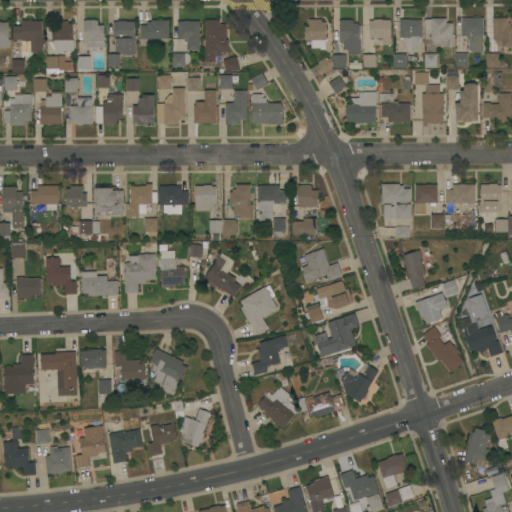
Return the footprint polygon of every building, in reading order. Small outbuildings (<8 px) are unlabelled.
[(468,40),(467,40),(467,37),(461,37),(461,19),(483,18),(483,52),(471,52),(468,50),(468,40)] [(492,40),(492,18),(508,18),(508,23),(511,23),(511,26),(511,48),(501,48),(501,46),(498,46),(494,40),(492,40)] [(390,37),(391,37),(391,45),(383,45),(383,46),(374,46),(374,38),(369,38),(369,21),(373,21),(373,19),(381,20),(390,20),(390,37)] [(453,40),(452,40),(452,48),(442,48),(442,46),(432,46),(432,41),(431,41),(431,39),(424,39),(424,20),(431,20),(431,19),(446,19),(446,23),(452,23),(453,40)] [(22,40),(13,40),(13,26),(21,26),(21,20),(25,20),(25,21),(27,21),(27,20),(32,20),(32,21),(42,21),(42,39),(43,39),(43,52),(22,52),(22,40)] [(104,50),(87,50),(87,44),(83,44),(84,21),(86,21),(86,20),(95,20),(95,21),(97,21),(97,25),(104,25),(104,50)] [(169,39),(140,39),(140,25),(147,25),(147,22),(151,22),(151,20),(169,20),(169,39)] [(220,20),(220,25),(226,25),(226,40),(229,40),(229,52),(221,52),(221,57),(216,57),(216,63),(205,63),(205,20),(220,20)] [(321,20),(321,22),(325,22),(325,50),(320,50),(320,48),(312,48),(311,41),(305,41),(305,27),(309,27),(309,20),(321,20)] [(343,44),(341,44),(340,42),(339,21),(342,21),(342,20),(351,20),(351,21),(353,21),(353,24),(358,23),(358,25),(359,25),(359,41),(360,41),(360,54),(348,55),(348,50),(343,50),(343,44)] [(422,52),(407,52),(407,42),(405,42),(405,38),(399,38),(399,20),(422,20),(422,52)] [(54,42),(52,42),(52,29),(56,29),(56,21),(68,21),(68,24),(73,24),(73,51),(68,51),(68,53),(60,53),(60,51),(58,51),(54,44),(54,42)] [(116,52),(116,40),(113,40),(113,22),(118,22),(118,21),(126,21),(126,22),(135,22),(135,55),(124,55),(121,52),(116,52)] [(200,51),(187,51),(187,44),(185,44),(185,42),(184,42),(184,40),(178,40),(177,21),(199,21),(200,51)] [(0,22),(8,22),(8,39),(9,39),(9,48),(0,48),(0,22)] [(172,67),(172,53),(185,53),(188,53),(188,54),(190,54),(190,63),(185,63),(185,67),(172,67)] [(498,53),(499,61),(503,61),(503,66),(499,66),(499,67),(486,68),(486,54),(498,53)] [(120,67),(108,67),(107,54),(120,54),(120,67)] [(406,54),(406,68),(393,68),(393,54),(406,54)] [(437,68),(424,68),(424,54),(437,54),(437,68)] [(468,68),(455,68),(455,54),(468,54),(468,68)] [(346,68),(333,68),(333,55),(346,55),(346,68)] [(375,68),(363,68),(363,55),(375,55),(375,68)] [(65,62),(71,62),(71,70),(58,70),(58,69),(46,69),(46,57),(58,56),(65,56),(65,62)] [(90,69),(78,69),(78,56),(90,56),(90,69)] [(226,72),(223,60),(236,57),(239,69),(226,72)] [(320,75),(314,64),(325,58),(326,60),(332,57),(332,69),(320,75)] [(25,59),(25,73),(12,73),(12,60),(25,59)] [(446,90),(446,76),(447,76),(447,71),(458,71),(458,76),(459,76),(459,90),(446,90)] [(262,73),(268,84),(257,90),(251,79),(262,73)] [(414,85),(414,73),(428,73),(428,85),(439,85),(439,94),(443,94),(443,123),(427,123),(427,126),(422,126),(422,94),(425,94),(426,85),(414,85)] [(502,73),(502,88),(494,88),(494,73),(502,73)] [(96,75),(109,75),(109,88),(97,88),(96,75)] [(158,90),(158,75),(171,75),(171,78),(172,78),(172,82),(171,82),(171,90),(158,90)] [(232,75),(232,89),(220,89),(220,75),(232,75)] [(339,76),(346,87),(335,93),(329,83),(339,76)] [(17,77),(17,81),(19,81),(19,84),(17,84),(17,90),(4,90),(4,77),(17,77)] [(65,92),(65,78),(78,78),(77,92),(65,92)] [(188,92),(188,78),(200,78),(200,91),(188,92)] [(47,92),(34,92),(34,79),(47,79),(47,92)] [(126,79),(139,79),(139,91),(127,91),(126,79)] [(477,122),(455,122),(455,104),(460,104),(460,91),(463,91),(463,87),(466,84),(475,84),(478,87),(477,122)] [(172,95),(172,88),(185,88),(185,120),(179,120),(179,125),(164,125),(164,124),(157,124),(157,104),(165,104),(165,100),(169,95),(172,95)] [(194,105),(195,105),(195,102),(204,102),(204,91),(216,90),(216,123),(194,124),(194,105)] [(246,120),(240,120),(240,124),(225,125),(225,103),(234,103),(234,91),(246,91),(246,120)] [(359,98),(359,92),(376,92),(376,106),(375,106),(375,122),(367,122),(367,124),(355,123),(355,122),(346,122),(346,105),(354,105),(351,98),(359,98)] [(62,93),(61,124),(58,124),(58,125),(55,125),(55,124),(53,124),(53,125),(51,125),(51,127),(46,127),(46,125),(45,125),(45,124),(40,124),(40,106),(45,106),(45,97),(52,97),(52,93),(62,93)] [(511,123),(496,123),(496,124),(490,124),(490,118),(483,118),(482,103),(489,103),(489,104),(499,104),(498,93),(511,93),(511,123)] [(10,126),(10,123),(4,123),(4,111),(10,111),(10,104),(23,104),(23,94),(31,94),(31,121),(25,121),(25,126),(10,126)] [(282,120),(284,120),(284,125),(257,125),(257,122),(252,122),(252,94),(262,94),(262,98),(266,98),(266,101),(268,101),(268,103),(280,103),(282,107),(282,120)] [(410,122),(400,122),(400,123),(395,123),(395,122),(388,122),(388,118),(381,118),(381,104),(382,104),(382,103),(380,103),(380,94),(393,94),(393,101),(398,101),(398,103),(410,103),(410,122)] [(95,107),(103,107),(103,102),(111,102),(111,101),(107,101),(107,95),(123,95),(123,119),(117,119),(117,124),(114,124),(114,126),(105,126),(105,124),(103,124),(103,123),(96,123),(95,107)] [(133,106),(138,106),(138,104),(138,98),(142,98),(142,95),(154,95),(154,106),(154,124),(145,124),(145,125),(137,125),(137,123),(133,123),(133,106)] [(70,106),(78,106),(77,98),(92,97),(93,124),(82,124),(82,125),(77,125),(77,124),(71,124),(70,106)] [(129,203),(130,203),(130,187),(140,187),(140,186),(146,186),(146,184),(152,184),(152,192),(157,192),(157,203),(152,203),(152,204),(146,204),(146,214),(139,214),(139,217),(129,217),(129,203)] [(382,184),(399,184),(399,186),(403,186),(403,189),(410,189),(410,220),(396,220),(396,219),(384,219),(384,205),(391,205),(391,207),(397,207),(397,203),(382,203),(382,184)] [(501,213),(480,212),(480,185),(489,185),(489,184),(497,184),(497,185),(501,185),(501,213)] [(195,211),(195,186),(204,186),(204,185),(212,185),(212,187),(216,187),(216,204),(210,204),(210,211),(195,211)] [(250,205),(253,205),(253,219),(240,219),(240,218),(235,218),(235,216),(233,216),(233,206),(229,206),(229,192),(232,192),(232,189),(236,189),(236,185),(250,185),(250,205)] [(318,207),(298,207),(298,204),(291,204),(291,192),(298,192),(297,185),(309,185),(309,186),(311,185),(312,190),(318,190),(318,207)] [(415,185),(437,185),(437,203),(425,203),(425,214),(415,214),(415,185)] [(474,204),(453,204),(453,213),(447,213),(447,204),(446,204),(446,190),(452,190),(452,185),(474,185),(474,204)] [(58,186),(58,204),(57,204),(57,210),(46,210),(46,204),(31,205),(31,191),(38,191),(38,186),(58,186)] [(66,207),(66,189),(70,189),(70,186),(82,186),(82,193),(87,193),(87,207),(66,207)] [(188,205),(181,205),(181,214),(167,214),(167,213),(164,213),(164,205),(159,205),(159,186),(169,186),(174,186),(181,186),(181,191),(188,191),(188,205)] [(280,186),(280,190),(287,190),(287,204),(274,204),(274,211),(272,211),(273,218),(272,218),(272,221),(258,221),(257,186),(280,186)] [(12,209),(2,209),(2,187),(16,187),(16,192),(23,192),(23,227),(12,227),(12,209)] [(95,188),(113,188),(113,187),(116,187),(116,190),(124,190),(124,216),(95,216),(95,188)] [(431,229),(431,215),(443,215),(443,229),(431,229)] [(144,218),(157,218),(157,236),(148,236),(148,232),(144,232),(144,218)] [(316,218),(317,234),(292,234),(292,222),(303,222),(303,219),(316,218)] [(286,233),(281,233),(281,236),(273,236),(273,219),(286,219),(286,233)] [(222,233),(209,233),(209,220),(222,220),(222,233)] [(236,220),(236,238),(223,238),(223,220),(236,220)] [(495,220),(507,220),(507,233),(495,232),(495,220)] [(80,221),(92,221),(92,222),(99,221),(99,233),(80,234),(80,221)] [(10,242),(0,242),(0,223),(10,223),(10,242)] [(410,227),(409,237),(395,237),(395,227),(410,227)] [(25,258),(12,258),(11,245),(12,245),(12,243),(23,243),(23,245),(24,245),(25,258)] [(188,257),(190,244),(203,246),(201,258),(188,257)] [(329,266),(337,263),(342,276),(328,280),(326,275),(306,282),(301,268),(307,266),(304,255),(323,249),(329,266)] [(161,287),(160,251),(174,251),(175,258),(176,258),(176,267),(184,267),(185,284),(176,284),(176,287),(161,287)] [(421,258),(420,259),(425,274),(422,275),(425,286),(413,289),(403,261),(405,260),(403,256),(419,251),(421,258)] [(213,284),(212,287),(206,283),(208,280),(205,278),(219,255),(220,256),(221,253),(234,261),(227,273),(236,278),(234,281),(235,282),(235,283),(241,287),(234,297),(213,284)] [(156,280),(146,280),(146,283),(138,284),(138,293),(125,293),(124,264),(126,264),(126,263),(130,263),(130,256),(138,256),(138,254),(155,254),(156,280)] [(52,286),(52,283),(47,283),(46,258),(59,258),(59,260),(60,260),(61,266),(59,266),(59,267),(70,267),(71,281),(76,281),(77,294),(65,295),(65,286),(52,286)] [(9,297),(0,297),(0,268),(2,268),(3,283),(9,283),(9,297)] [(118,295),(117,295),(117,296),(107,296),(82,297),(81,272),(97,272),(97,276),(107,276),(107,281),(118,281),(118,295)] [(32,295),(32,299),(17,299),(16,278),(25,278),(25,279),(41,278),(41,295),(32,295)] [(454,280),(458,292),(446,296),(442,284),(454,280)] [(322,291),(327,289),(326,287),(342,281),(345,290),(347,289),(353,303),(349,304),(349,305),(335,310),(335,308),(329,308),(322,291)] [(262,318),(268,327),(255,334),(240,308),(243,306),(240,301),(265,286),(266,287),(269,285),(275,296),(272,298),(278,309),(262,318)] [(415,302),(442,293),(447,308),(439,310),(442,319),(426,324),(423,316),(420,316),(415,302)] [(306,320),(304,313),(307,312),(307,311),(319,307),(323,320),(310,324),(311,326),(305,328),(304,320),(306,320)] [(510,330),(500,333),(495,318),(496,318),(495,313),(501,311),(502,316),(507,314),(509,319),(511,318),(511,334),(510,330)] [(327,323),(343,318),(343,317),(354,313),(359,326),(350,329),(356,346),(321,358),(314,336),(325,332),(327,340),(332,338),(327,323)] [(502,353),(490,357),(487,349),(475,353),(475,350),(469,352),(459,321),(469,317),(472,325),(476,324),(478,330),(487,327),(488,328),(493,326),(495,332),(489,334),(492,343),(498,341),(502,353)] [(441,336),(439,338),(444,345),(448,342),(449,343),(450,342),(453,346),(453,345),(459,352),(457,353),(464,363),(450,373),(441,360),(438,362),(426,345),(428,343),(422,335),(434,326),(441,336)] [(257,349),(260,349),(258,343),(285,336),(288,347),(282,348),(283,350),(280,350),(280,351),(277,352),(280,363),(266,366),(267,372),(254,375),(251,364),(260,361),(257,349)] [(183,362),(182,364),(188,367),(181,381),(180,381),(173,396),(158,388),(160,385),(153,381),(157,375),(154,373),(155,372),(151,369),(154,363),(150,361),(156,348),(183,362)] [(107,366),(106,366),(106,368),(101,368),(101,373),(95,373),(95,378),(83,379),(83,374),(81,374),(80,351),(91,350),(91,349),(101,349),(101,350),(106,350),(107,366)] [(127,351),(127,360),(140,360),(140,363),(145,362),(145,380),(143,380),(143,378),(140,379),(140,377),(138,377),(138,378),(121,379),(121,364),(115,364),(115,351),(127,351)] [(57,395),(56,370),(41,370),(41,354),(55,354),(55,352),(76,352),(77,395),(66,396),(66,395),(57,395)] [(34,384),(25,384),(25,393),(4,394),(4,367),(13,367),(13,364),(21,364),(21,355),(33,355),(34,384)] [(346,372),(356,378),(359,374),(362,376),(365,371),(364,371),(366,368),(367,368),(368,365),(378,371),(367,390),(368,391),(363,399),(362,398),(360,403),(346,394),(341,380),(346,372)] [(111,379),(111,394),(110,394),(110,399),(100,400),(100,394),(99,394),(98,380),(111,379)] [(283,429),(264,413),(266,412),(257,405),(268,392),(272,395),(280,386),(290,395),(287,400),(293,405),(295,409),(297,412),(283,429)] [(345,408),(317,417),(316,414),(310,416),(308,410),(299,413),(295,400),(304,397),(305,399),(313,396),(313,397),(329,392),(331,397),(341,394),(345,408)] [(181,441),(184,434),(179,432),(185,417),(195,420),(199,409),(210,413),(203,433),(204,434),(201,443),(199,442),(198,447),(181,441)] [(511,434),(507,436),(507,437),(505,438),(508,448),(499,450),(495,439),(497,438),(492,421),(501,417),(502,419),(511,415),(511,434)] [(142,446),(132,448),(133,451),(125,452),(127,461),(114,463),(109,435),(110,435),(109,433),(111,433),(109,421),(120,419),(123,432),(139,429),(142,446)] [(162,454),(150,456),(148,443),(153,442),(150,426),(159,424),(159,426),(174,423),(177,438),(168,440),(169,443),(160,445),(162,454)] [(78,468),(76,455),(82,454),(79,438),(85,437),(83,428),(102,425),(106,452),(96,453),(97,456),(88,457),(90,466),(78,468)] [(472,432),(474,433),(475,428),(491,433),(489,441),(487,440),(485,448),(488,449),(485,461),(478,459),(477,465),(464,461),(472,432)] [(50,443),(37,444),(36,430),(49,429),(50,443)] [(11,468),(11,465),(5,465),(3,442),(17,441),(17,448),(28,447),(29,462),(35,462),(36,475),(24,476),(23,467),(11,468)] [(72,471),(61,472),(61,473),(52,474),(52,473),(47,474),(45,457),(46,457),(46,456),(50,455),(50,449),(70,447),(72,471)] [(408,471),(399,474),(399,473),(393,475),(397,485),(386,488),(377,462),(387,459),(387,458),(396,454),(397,455),(402,454),(408,471)] [(379,493),(354,501),(349,487),(344,489),(339,474),(352,470),(355,479),(366,475),(367,478),(373,476),(379,493)] [(502,493),(506,503),(505,504),(507,511),(483,511),(482,509),(486,508),(484,501),(492,498),(489,491),(495,489),(491,477),(502,473),(508,490),(502,493)] [(334,497),(326,499),(326,498),(322,499),(325,509),(316,511),(312,511),(310,503),(311,503),(306,486),(315,483),(314,481),(328,476),(334,497)] [(389,507),(384,494),(410,485),(414,497),(408,499),(409,503),(405,504),(403,500),(402,500),(402,502),(389,507)] [(274,511),(273,507),(282,504),(281,501),(289,499),(287,490),(299,487),(306,511),(274,511)] [(384,509),(374,511),(367,511),(366,507),(369,506),(366,497),(378,493),(384,509)] [(238,511),(236,504),(248,501),(250,510),(262,507),(263,510),(268,509),(268,511),(238,511)] [(348,511),(347,505),(359,502),(361,511),(348,511)]
